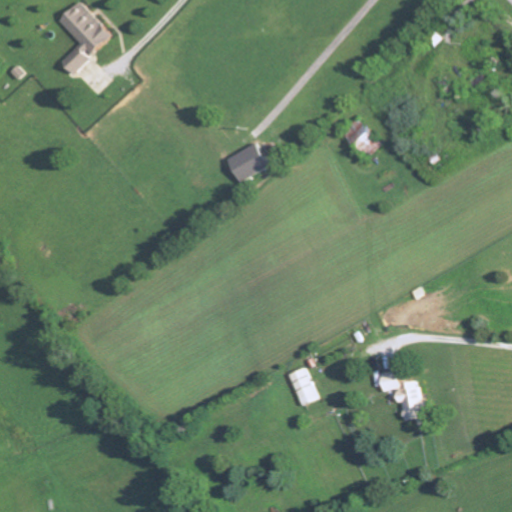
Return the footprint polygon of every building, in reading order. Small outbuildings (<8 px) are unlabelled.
[(120,36),(88,2),(67,22),(88,44),(70,62),(81,74),(120,36)] [(375,158),(389,143),(363,119),(349,134),(375,158)] [(246,182),(275,168),(264,144),(235,158),(246,182)] [(310,407),(326,400),(312,368),(295,375),(310,407)] [(388,373),(391,393),(404,391),(405,404),(410,403),(412,421),(429,419),(428,410),(431,410),(427,381),(409,383),(407,371),(388,373)]
